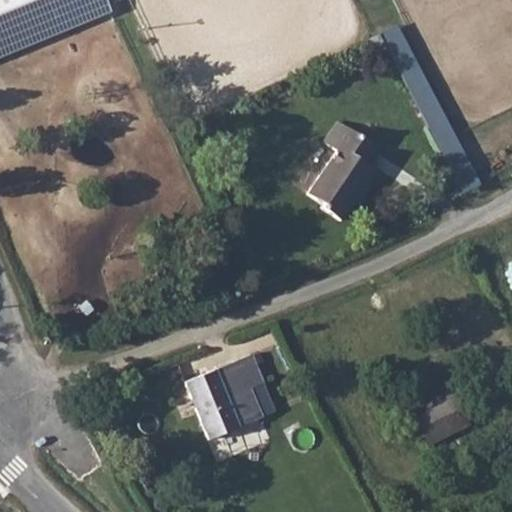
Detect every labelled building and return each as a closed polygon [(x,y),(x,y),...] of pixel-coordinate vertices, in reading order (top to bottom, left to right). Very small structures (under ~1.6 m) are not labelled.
[(94,0),(0,0),(0,58),(100,11),(94,0)] [(367,162),(347,148),(358,133),(338,118),(324,140),(335,148),(307,190),(322,201),(320,204),(339,217),(359,189),(362,190),(377,169),(367,162)] [(358,133),(347,148),(367,162),(379,147),(358,133)] [(235,358),(186,381),(210,438),(261,413),(249,387),(263,381),(249,352),(235,358)] [(449,386),(409,405),(429,444),(467,424),(449,386)]
